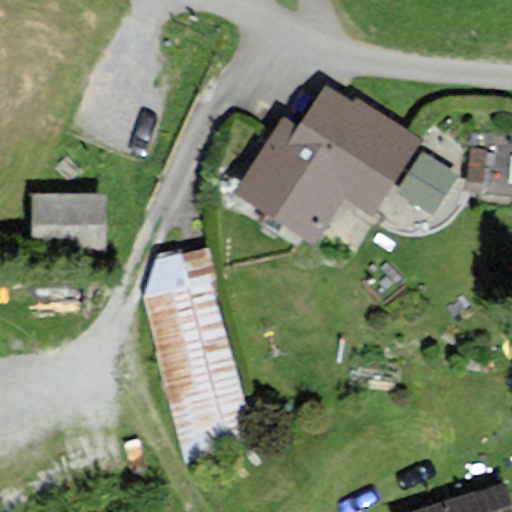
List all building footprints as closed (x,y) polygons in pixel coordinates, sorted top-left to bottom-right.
[(422,149),(336,82),(247,195),(314,247),(353,197),(372,212),(422,149)] [(107,192),(30,193),(31,260),(108,259),(107,192)] [(251,445),(210,255),(147,268),(189,458),(251,445)] [(106,305),(0,296),(0,364),(64,368),(103,341),(106,305)] [(510,511),(502,488),(429,511),(510,511)]
